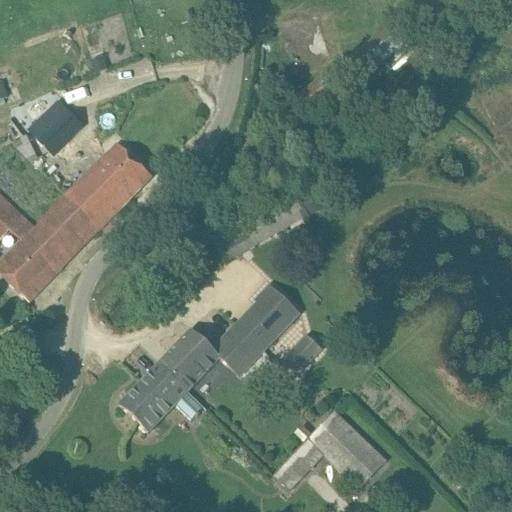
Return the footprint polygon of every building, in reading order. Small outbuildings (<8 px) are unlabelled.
[(29,132),(53,158),(81,130),(57,105),(29,132)] [(65,198),(98,233),(151,179),(116,145),(65,198)] [(98,233),(65,198),(33,230),(0,198),(0,242),(9,233),(20,243),(0,264),(0,278),(28,305),(98,233)] [(227,262),(267,239),(259,226),(219,249),(227,262)] [(191,333),(158,367),(187,394),(219,361),(239,380),(299,317),(271,290),(212,352),(191,333)] [(278,369),(291,382),(305,367),(306,367),(309,364),(309,363),(312,360),(306,355),(307,354),(305,353),(304,353),(299,348),(296,350),(295,350),(285,361),(286,361),(278,369)] [(186,396),(187,394),(158,367),(119,408),(148,436),(175,408),(191,423),(202,411),(186,396)] [(334,415),(308,442),(273,478),(290,494),(325,458),(360,491),(385,464),(334,415)]
